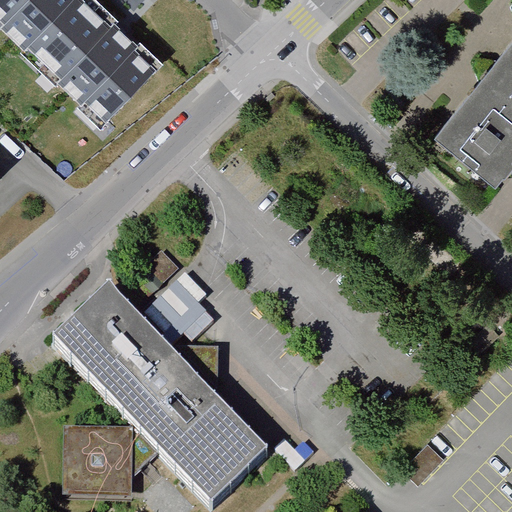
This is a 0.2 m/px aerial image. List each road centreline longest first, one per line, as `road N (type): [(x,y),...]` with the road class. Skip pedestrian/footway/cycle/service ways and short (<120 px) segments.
road 1 (residential): [(272,50),(4,306)]
road 2 (residential): [(511,279),(272,50)]
